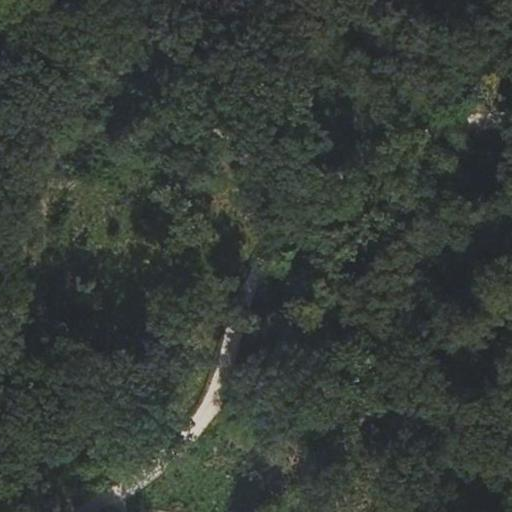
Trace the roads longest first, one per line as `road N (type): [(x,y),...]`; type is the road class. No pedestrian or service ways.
road 1 (track): [(96,511),(114,504),(201,409),(248,287),(312,197),(376,147),(434,126),(511,119)]
road 2 (track): [(511,324),(0,0)]
